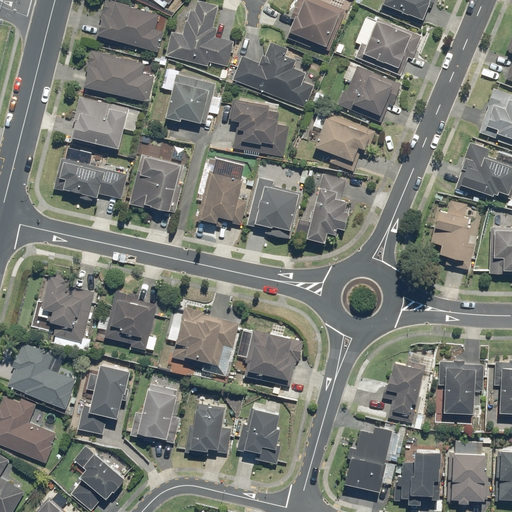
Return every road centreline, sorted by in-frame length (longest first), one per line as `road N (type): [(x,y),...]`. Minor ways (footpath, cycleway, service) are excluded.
road 1 (residential): [(0,220),(330,286)]
road 2 (residential): [(483,0),(371,259)]
road 3 (tertiary): [(0,215),(54,0)]
road 4 (residential): [(350,312),(298,511)]
road 5 (residential): [(141,511),(179,484),(298,511)]
road 6 (residential): [(386,295),(511,314)]
